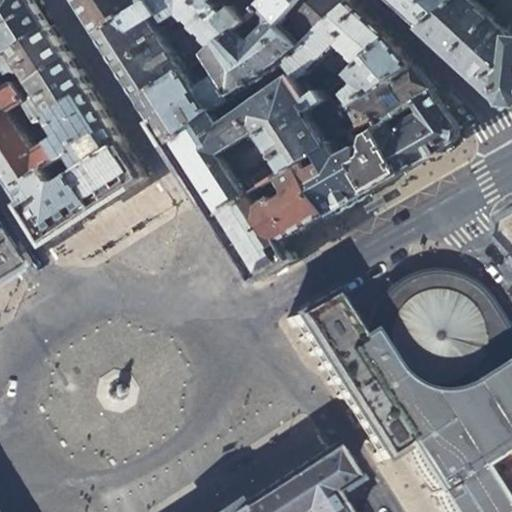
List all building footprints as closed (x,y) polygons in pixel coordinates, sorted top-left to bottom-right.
[(1,0),(1,1),(0,1),(0,34),(5,32),(17,48),(53,27),(42,10),(35,0),(1,0)] [(88,0),(83,4),(91,17),(103,36),(162,0),(88,0)] [(162,0),(103,36),(115,54),(135,85),(157,120),(251,22),(228,0),(162,0)] [(308,0),(272,0),(270,3),(265,7),(283,26),(308,0)] [(352,2),(349,0),(308,0),(283,26),(284,26),(305,48),(332,20),(352,2)] [(392,0),(401,7),(422,27),(458,0),(392,0)] [(511,35),(473,0),(458,0),(422,27),(485,85),(496,94),(502,93),(507,101),(511,101),(511,35)] [(341,46),(361,66),(392,38),(352,2),(332,20),(305,48),(288,61),(289,62),(298,75),(299,74),(304,82),(341,46)] [(251,22),(157,120),(161,126),(165,132),(175,147),(220,110),(289,62),(288,61),(305,48),(284,26),(283,26),(265,7),(251,22)] [(22,83),(25,88),(73,57),(63,42),(53,27),(17,48),(4,56),(22,83)] [(0,49),(1,52),(4,56),(17,48),(5,32),(0,34),(0,49)] [(351,93),(352,96),(360,107),(413,64),(392,38),(361,66),(353,74),(362,84),(359,89),(357,88),(351,93)] [(1,52),(0,52),(0,76),(10,92),(22,83),(4,56),(1,52)] [(40,111),(45,119),(93,88),(84,75),(73,57),(25,88),(40,111)] [(355,130),(358,128),(371,120),(381,136),(395,124),(419,106),(436,93),(420,74),(413,64),(360,107),(352,96),(338,108),(355,130)] [(315,98),(304,82),(299,74),(298,75),(229,124),(220,110),(175,147),(183,159),(199,184),(220,218),(269,186),(286,175),(324,150),(344,137),(346,136),(323,107),(332,100),(325,91),(315,98)] [(0,98),(10,92),(0,76),(0,98)] [(22,122),(40,111),(25,88),(22,83),(10,92),(0,98),(0,158),(20,188),(70,158),(58,138),(44,146),(45,150),(39,149),(22,122)] [(57,137),(58,138),(70,158),(74,163),(81,173),(104,209),(128,193),(152,177),(129,142),(128,142),(114,120),(93,88),(45,119),(53,131),(61,126),(64,131),(57,137)] [(402,134),(395,124),(381,136),(405,173),(455,144),(460,122),(436,93),(419,106),(424,115),(412,124),(411,127),(402,134)] [(356,161),(374,191),(405,173),(381,136),(371,120),(358,128),(369,137),(366,144),(369,154),(364,158),(363,157),(356,161)] [(344,137),(324,150),(336,171),(317,184),(316,188),(333,215),(374,191),(356,161),(363,157),(358,149),(344,137)] [(280,197),(277,198),(299,234),(333,215),(316,188),(317,184),(336,171),(324,150),(286,175),(289,179),(295,191),(282,199),(280,197)] [(74,163),(70,158),(20,188),(24,194),(30,203),(70,180),(60,180),(58,176),(67,171),(67,167),(74,163)] [(70,180),(30,203),(27,205),(33,213),(31,215),(45,235),(47,235),(52,242),(81,224),(104,209),(81,173),(70,180)] [(286,185),(289,179),(286,175),(269,186),(273,193),(286,185)] [(269,186),(220,218),(237,244),(249,263),(261,281),(270,276),(272,277),(291,266),(292,263),(298,259),(288,240),(294,237),(299,234),(277,198),(273,193),(269,186)] [(387,202),(370,212),(372,217),(390,206),(387,202)] [(511,211),(509,214),(510,215),(505,235),(503,235),(511,244),(511,211)] [(399,449),(433,502),(511,450),(511,346),(487,305),(479,295),(470,287),(465,283),(454,278),(443,275),(437,274),(423,274),(409,277),(399,281),(392,286),(384,292),(379,297),(372,308),(368,317),(365,326),(364,337),(359,340),(354,344),(324,297),(316,302),(315,301),(292,313),(293,315),(286,320),(356,430),(377,463),(384,459),(399,449)] [(332,511),(324,498),(336,490),(346,483),(329,455),(327,456),(324,450),(313,457),(287,474),(231,510),(226,504),(214,511),(332,511)] [(511,511),(511,450),(433,502),(439,511),(511,511)]
